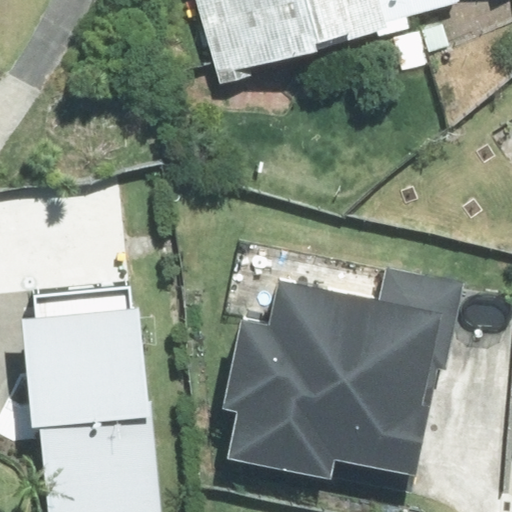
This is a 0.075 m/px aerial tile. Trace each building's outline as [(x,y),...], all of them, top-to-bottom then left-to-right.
[(413,13),(408,0),(190,0),(211,76),(372,30),(374,36),(404,28),(401,16),(413,13)] [(408,0),(413,13),(451,2),(450,0),(408,0)] [(445,42),(438,17),(417,22),(425,47),(445,42)] [(401,71),(427,64),(417,32),(392,41),(401,71)] [(269,325),(241,320),(222,407),(237,411),(227,459),(331,479),(335,459),(418,477),(431,407),(421,404),(430,365),(447,368),(462,282),(386,269),(380,301),(278,279),(269,325)] [(154,511),(145,421),(141,423),(129,310),(13,322),(24,430),(33,430),(41,511),(154,511)]
